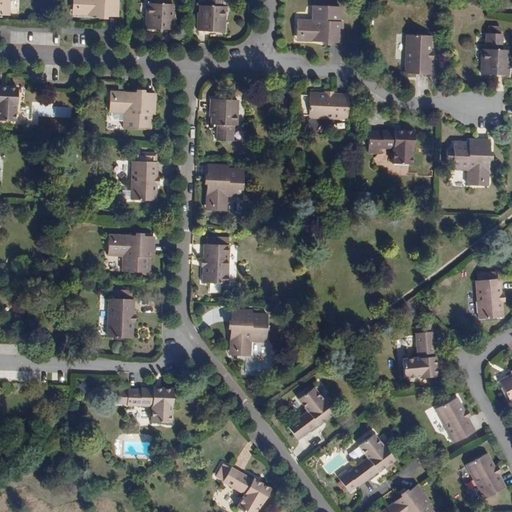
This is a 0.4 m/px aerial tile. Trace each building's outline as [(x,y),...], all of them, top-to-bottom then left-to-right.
[(0,0),(0,16),(2,17),(3,17),(3,15),(9,15),(11,15),(11,0),(0,0)] [(73,15),(73,16),(74,16),(88,16),(100,16),(100,19),(101,19),(104,19),(106,20),(107,20),(108,20),(108,16),(120,17),(120,15),(120,0),(73,0),(73,10),(73,14),(73,15)] [(150,0),(151,4),(148,4),(147,4),(146,30),(147,30),(160,30),(174,30),(175,30),(176,14),(175,14),(174,14),(175,5),(174,5),(168,4),(167,0),(150,0)] [(224,7),(224,0),(207,0),(207,6),(201,6),(200,6),(200,15),(199,15),(198,32),(199,32),(213,32),(226,33),(227,33),(228,7),(227,7),(224,7)] [(297,40),(297,41),(311,41),(323,41),(323,45),(324,45),(327,45),(330,45),(331,45),(331,42),(343,42),(343,41),(344,21),(344,20),(343,20),(341,20),(341,5),(340,5),(313,5),(312,5),(312,20),(297,20),(297,35),(297,40)] [(488,33),(487,32),(486,49),(483,49),(482,49),(480,75),(481,75),(495,75),(509,76),(510,76),(510,60),(510,59),(509,59),(510,50),(509,50),(503,50),(504,33),(503,33),(488,33)] [(434,51),(434,36),(432,36),(426,36),(426,34),(426,33),(415,33),(415,35),(408,35),(407,35),(406,73),(407,73),(432,74),(433,74),(433,59),(435,59),(435,51),(436,51),(435,51),(434,51)] [(19,87),(19,86),(16,86),(11,86),(7,86),(2,85),(0,85),(0,119),(16,120),(16,113),(17,106),(18,106),(19,96),(19,87)] [(111,92),(111,93),(111,98),(110,113),(125,114),(124,129),(125,129),(153,130),(154,115),(156,115),(157,115),(157,114),(158,95),(158,93),(146,93),(146,90),(145,90),(144,90),(142,90),(139,90),(138,90),(137,93),(126,92),(111,92)] [(326,93),(311,92),(311,94),(311,100),(309,100),(308,100),(308,111),(310,111),(310,118),(310,119),(348,120),(348,119),(349,95),(349,93),(334,93),(334,92),(334,91),(326,91),(326,93)] [(233,142),(234,142),(235,125),(238,125),(239,125),(240,99),(239,99),(225,99),(212,99),(211,99),(210,115),(211,115),(211,124),(212,124),(218,125),(217,141),(218,141),(233,142)] [(416,132),(416,131),(413,131),(407,131),(403,131),(398,130),(394,130),(394,131),(383,131),(383,132),(370,131),(370,132),(370,149),(382,150),(393,150),(393,154),(393,161),(393,165),(413,165),(413,157),(414,151),(415,151),(415,141),(416,132)] [(488,185),(489,185),(489,171),(490,159),(493,159),(493,158),(493,155),(494,152),(494,151),(490,151),(491,139),(490,139),(470,138),(470,141),(454,140),(454,141),(453,168),(453,169),(468,170),(467,184),(483,185),(487,185),(488,185)] [(157,199),(159,199),(159,184),(161,184),(162,176),(161,176),(160,176),(160,161),(159,161),(159,151),(135,150),(135,160),(133,160),(133,181),(123,181),(123,198),(132,198),(133,198),(157,199)] [(206,211),(207,211),(208,211),(212,212),(228,213),(229,198),(244,199),(244,198),(246,171),(231,169),(231,167),(231,166),(211,165),(210,165),(209,177),(206,176),(206,177),(206,178),(205,181),(205,183),(205,184),(205,185),(208,185),(207,197),(206,211)] [(110,235),(109,235),(109,236),(109,241),(109,256),(123,256),(123,272),(124,272),(151,273),(152,273),(152,258),(155,258),(155,257),(156,238),(156,236),(144,236),(144,233),(143,233),(140,233),(137,232),(136,232),(136,236),(124,235),(110,235)] [(203,267),(202,282),(204,282),(209,282),(209,292),(225,293),(226,283),(228,283),(229,283),(231,245),(229,245),(230,237),(205,236),(205,244),(204,244),(203,259),(202,259),(201,259),(201,267),(203,267)] [(503,319),(505,319),(504,304),(505,304),(506,304),(506,303),(506,296),(506,295),(505,295),(504,295),(503,280),(502,281),(477,282),(476,282),(478,320),(479,320),(486,319),(486,322),(497,321),(497,319),(503,319)] [(132,337),(134,338),(134,323),(136,323),(136,322),(137,315),(137,314),(136,314),(135,314),(135,299),(134,299),(110,298),(108,298),(107,337),(108,337),(115,337),(115,339),(126,340),(126,339),(126,337),(132,337)] [(230,356),(231,356),(236,357),(251,358),(252,343),(267,344),(267,343),(269,316),(254,314),(254,312),(254,311),(234,310),(233,310),(232,322),(229,321),(229,322),(229,323),(229,325),(228,328),(228,329),(228,330),(231,330),(231,342),(230,356)] [(437,376),(438,376),(438,373),(438,368),(438,364),(437,359),(437,355),(436,355),(436,344),(435,344),(434,331),(433,331),(417,332),(416,332),(417,345),(417,356),(414,356),(407,356),(403,357),(404,377),(405,377),(412,376),(419,376),(419,377),(428,377),(437,376)] [(511,372),(500,379),(500,381),(503,386),(502,387),(501,387),(501,388),(506,397),(507,397),(509,396),(511,402),(511,370),(511,371),(511,372)] [(174,389),(174,388),(171,388),(166,388),(162,388),(157,388),(153,388),(153,389),(142,388),(142,389),(129,389),(129,390),(128,407),(141,407),(152,408),(152,411),(152,418),(152,422),(172,423),(172,422),(172,415),(173,408),(174,408),(174,398),(174,389)] [(334,417),(337,415),(336,414),(331,407),(325,399),(324,400),(320,395),(315,389),(315,388),(299,400),(301,403),(305,409),(307,412),(299,419),(288,426),(289,427),(299,440),(299,441),(310,433),(310,434),(319,427),(320,428),(323,425),(327,422),(330,420),(334,417)] [(465,410),(458,398),(457,398),(436,410),(435,411),(454,444),(455,443),(476,431),(477,431),(470,418),(471,417),(471,416),(467,410),(467,409),(466,410),(465,410)] [(395,462),(397,460),(391,453),(385,445),(384,446),(380,440),(376,435),(375,434),(359,446),(362,449),(366,455),(368,458),(359,464),(349,472),(340,479),(349,492),(350,493),(359,485),(360,486),(370,479),(371,479),(380,473),(383,471),(387,468),(391,465),(395,462)] [(496,467),(488,454),(487,455),(466,466),(465,467),(484,500),(485,500),(506,488),(507,487),(500,474),(501,473),(502,473),(501,473),(498,466),(497,466),(496,467)] [(272,490),(273,489),(270,488),(266,485),(262,483),(258,480),(254,478),(254,479),(244,474),(244,475),(233,468),(232,469),(223,463),(215,476),(224,482),(224,483),(224,484),(235,490),(244,496),(243,498),(240,504),(237,508),(244,511),(258,511),(261,507),(262,505),(263,506),(268,498),(272,490)] [(382,511),(381,511),(435,511),(429,503),(431,502),(432,502),(431,501),(420,485),(419,484),(409,492),(407,489),(406,490),(404,491),(402,493),(401,494),(403,496),(393,503),(382,511)]
